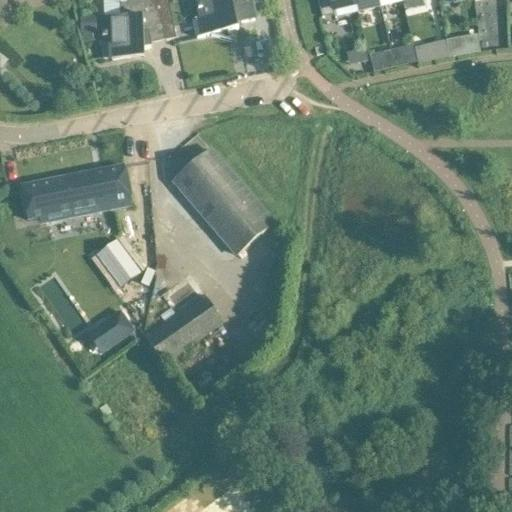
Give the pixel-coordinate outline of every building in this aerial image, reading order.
[(101,35),(98,36),(103,60),(111,58),(112,62),(126,59),(131,59),(131,53),(150,49),(150,50),(151,49),(151,45),(176,40),(167,0),(124,0),(111,3),(114,19),(98,22),(101,35)] [(195,0),(200,21),(194,23),(197,39),(211,36),(211,37),(231,43),(227,27),(255,21),(251,5),(263,3),(262,0),(195,0)] [(335,19),(358,14),(354,0),(317,0),(322,19),(334,16),(335,19)] [(357,6),(378,1),(377,0),(354,0),(358,14),(359,13),(357,6)] [(476,35),(464,37),(467,56),(479,54),(476,35)] [(363,49),(354,52),(357,64),(367,62),(363,49)] [(418,62),(429,60),(427,50),(415,53),(418,62)] [(393,61),(395,69),(407,66),(405,58),(393,61)] [(384,72),(395,69),(393,61),(382,64),(384,72)] [(274,226),(210,151),(174,182),(237,257),(274,226)] [(131,207),(128,188),(124,169),(21,189),(27,221),(46,217),(47,223),(131,207)] [(141,275),(133,264),(116,242),(97,257),(121,290),(141,275)] [(288,244),(280,242),(271,300),(280,301),(288,244)] [(164,365),(223,324),(204,296),(145,338),(164,365)] [(134,333),(120,313),(89,335),(103,354),(134,333)]
